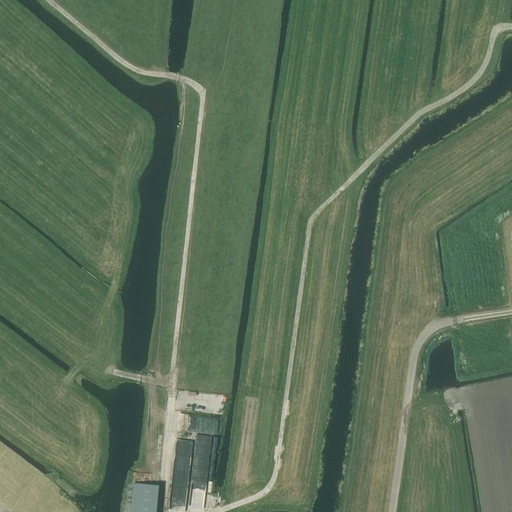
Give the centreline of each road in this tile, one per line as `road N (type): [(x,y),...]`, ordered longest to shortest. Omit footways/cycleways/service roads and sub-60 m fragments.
road 1 (track): [(213,511),(264,492),(274,472),(309,220),(417,114),(472,81),(494,31),(511,27)]
road 2 (track): [(161,511),(209,102),(193,80)]
road 3 (track): [(143,72),(48,0)]
